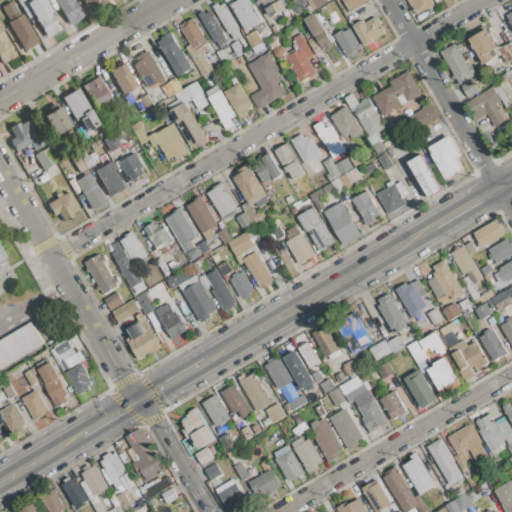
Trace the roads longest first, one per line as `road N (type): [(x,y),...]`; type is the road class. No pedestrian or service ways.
road 1 (residential): [(52,260),(415,44)]
road 2 (residential): [(0,165),(210,511)]
road 3 (residential): [(280,511),(511,375)]
road 4 (tertiary): [(205,362),(434,225)]
road 5 (residential): [(389,0),(511,206)]
road 6 (residential): [(0,101),(173,0)]
